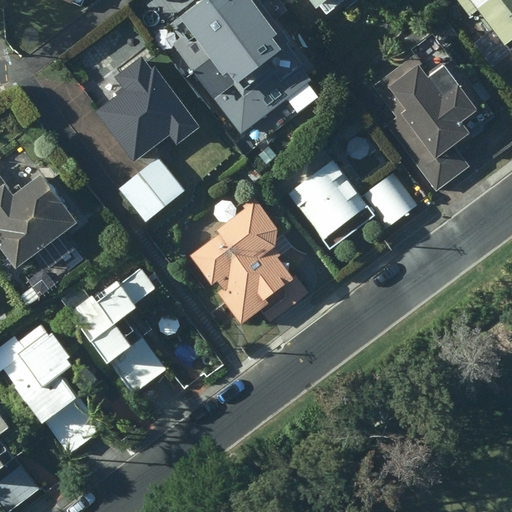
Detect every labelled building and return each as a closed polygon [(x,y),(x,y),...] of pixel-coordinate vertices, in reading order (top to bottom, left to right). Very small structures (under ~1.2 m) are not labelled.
[(286,43),(252,0),(246,0),(236,8),(229,0),(204,0),(174,22),(187,39),(176,47),(235,124),(307,68),(295,53),(289,58),(281,48),(286,43)] [(351,0),(314,0),(329,18),(351,0)] [(511,0),(474,0),(511,49),(511,0)] [(128,93),(99,114),(138,166),(173,140),(180,150),(205,132),(149,57),(118,79),(128,93)] [(391,128),(439,192),(472,167),(460,152),(502,120),(457,61),(432,79),(421,64),(380,95),(400,121),(391,128)] [(345,143),(365,128),(352,111),(332,126),(345,143)] [(186,195),(160,162),(124,191),(149,223),(186,195)] [(418,206),(393,173),(361,197),(334,163),(290,197),(334,253),(377,221),(385,231),(418,206)] [(82,219),(45,169),(14,192),(0,173),(0,235),(21,264),(82,219)] [(271,328),(314,297),(281,253),(284,234),(256,197),(212,230),(215,234),(187,255),(244,332),(264,318),(271,328)] [(119,275),(73,309),(134,391),(167,367),(129,316),(161,292),(143,268),(124,282),(119,275)] [(27,349),(5,367),(71,449),(101,425),(61,375),(77,363),(44,322),(21,340),(27,349)] [(0,502),(7,511),(10,511),(40,490),(0,438),(0,432),(10,424),(0,410),(0,502)]
